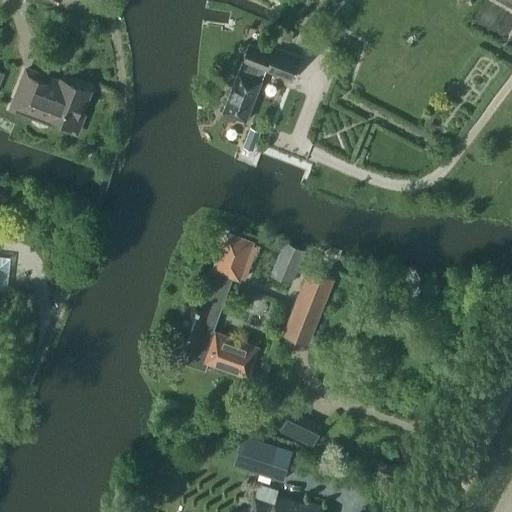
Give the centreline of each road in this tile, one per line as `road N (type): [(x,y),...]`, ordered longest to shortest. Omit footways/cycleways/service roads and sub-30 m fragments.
road 1 (unclassified): [(87,230),(0,439)]
road 2 (tertiary): [(440,511),(511,375)]
